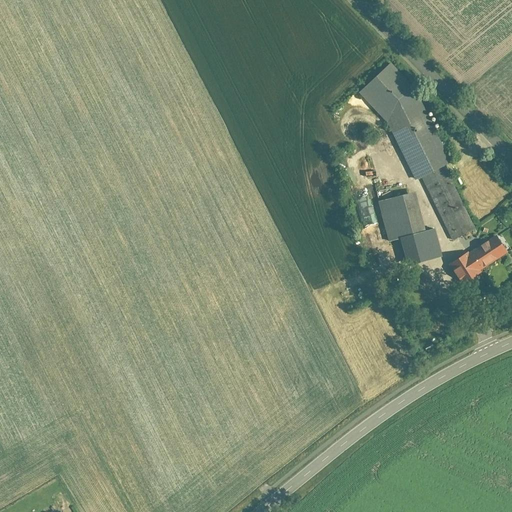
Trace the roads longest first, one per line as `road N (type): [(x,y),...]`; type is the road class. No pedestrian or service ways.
road 1 (tertiary): [(511,343),(416,392),(264,511)]
road 2 (residential): [(511,157),(361,0)]
